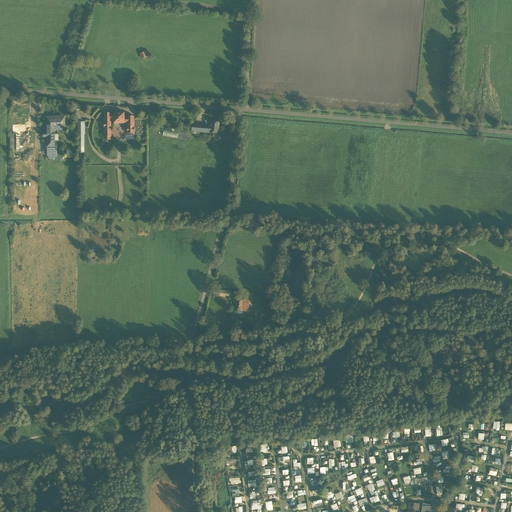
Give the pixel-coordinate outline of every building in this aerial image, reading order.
[(148,50),(140,53),(142,59),(150,55),(148,50)] [(113,113),(113,115),(113,120),(113,124),(124,124),(124,123),(124,118),(124,113),(113,113)] [(111,120),(113,120),(113,115),(111,115),(111,119),(103,119),(104,128),(104,137),(111,137),(111,120)] [(47,147),(54,147),(54,141),(54,135),(54,130),(55,130),(55,127),(59,127),(60,127),(60,130),(64,130),(64,118),(55,118),(55,117),(46,117),(47,134),(43,134),(43,137),(47,137),(47,147)] [(210,122),(210,127),(209,133),(212,133),(218,134),(219,123),(210,122)] [(10,151),(20,151),(20,131),(20,125),(10,125),(10,151)] [(47,147),(47,156),(48,156),(55,156),(57,156),(57,147),(54,147),(47,147)] [(232,310),(243,311),(244,300),(235,300),(235,305),(233,305),(232,310)] [(403,477),(404,484),(411,483),(411,485),(413,485),(412,476),(403,477)] [(378,489),(375,490),(373,483),(367,485),(371,495),(380,492),(378,489)] [(239,487),(232,488),(232,492),(231,492),(231,496),(239,496),(239,487)] [(361,488),(354,490),(357,496),(363,493),(361,488)] [(366,497),(358,501),(360,506),(368,503),(366,497)] [(301,500),(298,501),(300,510),(307,509),(306,503),(302,503),(301,500)] [(312,508),(323,506),(323,501),(317,502),(317,500),(310,501),(312,508)] [(257,501),(253,501),(253,504),(251,504),(251,509),(257,509),(256,511),(260,511),(260,502),(257,503),(257,501)] [(409,503),(407,511),(414,511),(415,511),(418,511),(418,510),(419,504),(409,503)]
